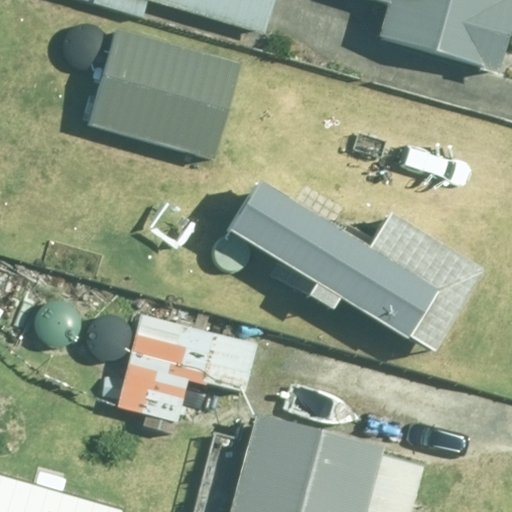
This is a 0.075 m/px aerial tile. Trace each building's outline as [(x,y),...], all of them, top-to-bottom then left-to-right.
[(139,0),(260,35),(270,0),(139,0)] [(511,28),(511,0),(370,0),(384,4),(374,41),(494,74),(507,27),(511,28)] [(210,158),(235,65),(112,32),(87,125),(210,158)] [(383,219),(363,254),(254,189),(226,238),(427,357),(476,274),(383,219)] [(239,395),(250,346),(137,320),(116,411),(175,425),(184,382),(239,395)] [(406,511),(419,463),(250,422),(227,511),(406,511)]
